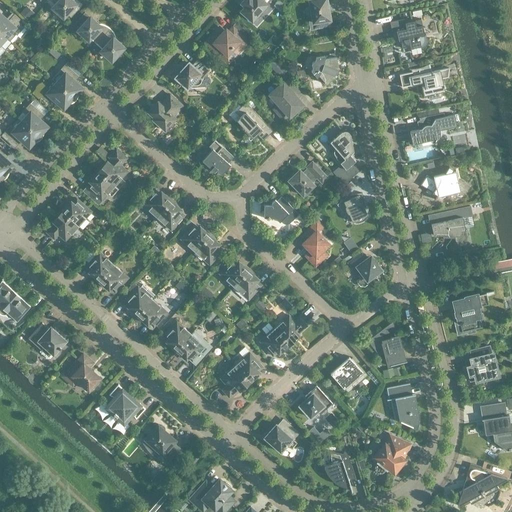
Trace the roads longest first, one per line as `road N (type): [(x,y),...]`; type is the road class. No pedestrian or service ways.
road 1 (residential): [(420,498),(445,467),(455,419),(422,281)]
road 2 (residential): [(405,288),(437,409),(430,451),(408,486)]
road 3 (residential): [(408,486),(371,506),(319,503),(233,435)]
road 4 (residential): [(361,91),(405,288)]
road 5 (residential): [(422,281),(379,88)]
road 6 (residential): [(347,326),(242,230),(238,200)]
road 7 (residential): [(238,200),(361,91)]
road 8 (residential): [(233,435),(116,329)]
road 9 (residential): [(233,435),(347,326)]
road 10 (residential): [(105,343),(222,448)]
road 11 (residential): [(114,116),(218,0)]
road 12 (residential): [(238,200),(207,199),(114,116)]
road 13 (residential): [(15,230),(114,116)]
road 14 (residential): [(3,241),(12,259),(105,343)]
road 15 (residential): [(101,104),(5,213)]
road 16 (residential): [(116,329),(15,230)]
